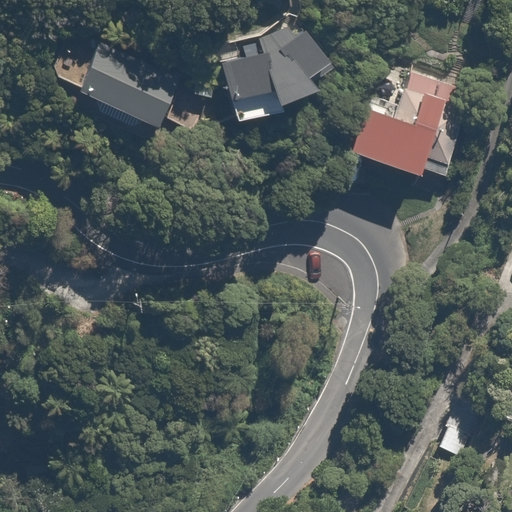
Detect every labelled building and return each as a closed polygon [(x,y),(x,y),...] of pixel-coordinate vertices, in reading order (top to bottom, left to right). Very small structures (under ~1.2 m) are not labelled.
[(225,65),(237,109),(271,99),(278,123),(326,109),(320,88),(354,78),(341,32),(311,41),(305,22),(257,36),(262,55),(225,65)] [(100,37),(73,81),(153,130),(180,86),(100,37)] [(337,147),(426,184),(468,83),(402,56),(383,103),(359,93),(337,147)] [(471,422),(451,464),(485,480),(504,437),(471,422)] [(49,451),(22,461),(27,477),(55,468),(49,451)]
